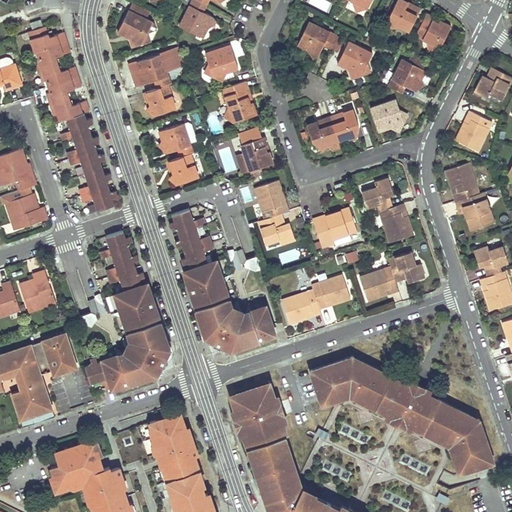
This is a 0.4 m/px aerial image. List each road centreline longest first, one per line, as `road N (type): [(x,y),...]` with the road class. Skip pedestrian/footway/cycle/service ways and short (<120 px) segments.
road 1 (residential): [(286,0),(263,50),(299,163),(320,174),(401,146),(427,148)]
road 2 (residential): [(461,295),(203,380)]
road 3 (residential): [(86,0),(85,43),(139,211)]
road 4 (residential): [(147,209),(96,53),(94,0)]
road 5 (residential): [(196,382),(0,446)]
road 6 (residential): [(139,211),(196,382)]
road 7 (residential): [(203,380),(147,209)]
road 8 (residential): [(511,439),(461,295)]
road 9 (residential): [(461,295),(427,190),(427,148)]
road 10 (residential): [(66,235),(31,127),(0,117)]
road 11 (residential): [(248,511),(203,380)]
road 12 (residential): [(427,148),(485,25)]
road 13 (residential): [(196,382),(239,511)]
